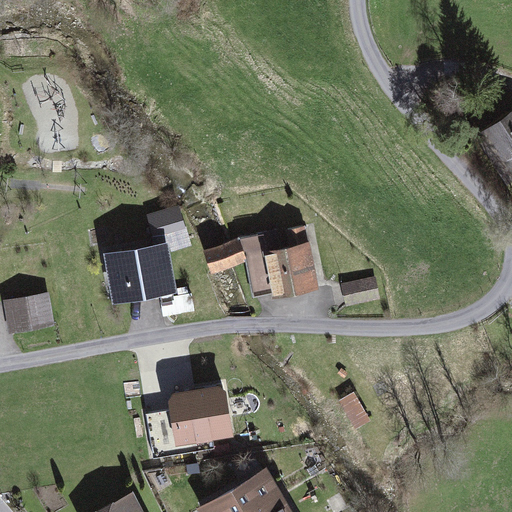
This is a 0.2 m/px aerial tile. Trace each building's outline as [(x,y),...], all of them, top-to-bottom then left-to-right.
[(511,96),(469,131),(504,173),(511,166),(511,96)] [(236,243),(197,256),(204,277),(243,264),(236,243)] [(302,247),(254,258),(264,302),(312,291),(302,247)] [(162,251),(98,260),(104,305),(169,295),(162,251)] [(376,283),(340,286),(342,309),(378,305),(376,283)] [(54,296),(7,302),(12,336),(59,329),(54,296)] [(170,391),(174,443),(231,439),(228,387),(170,391)] [(170,410),(150,410),(151,438),(171,437),(170,410)] [(205,511),(299,511),(269,462),(201,504),(205,511)] [(150,511),(138,485),(81,511),(150,511)]
